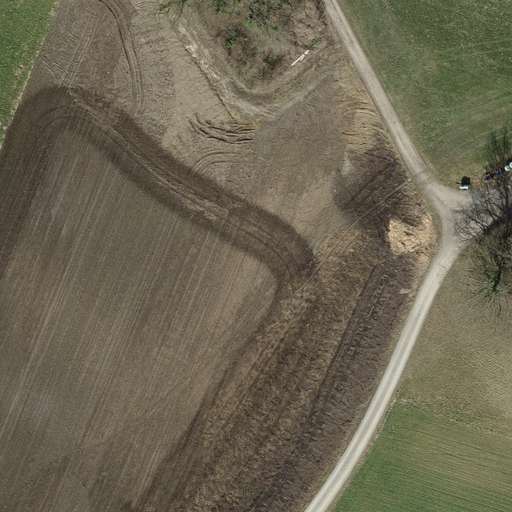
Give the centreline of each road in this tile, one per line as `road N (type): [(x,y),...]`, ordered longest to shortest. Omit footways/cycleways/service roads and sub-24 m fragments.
road 1 (track): [(313,511),(371,420),(466,217)]
road 2 (track): [(332,0),(419,174),(466,217)]
